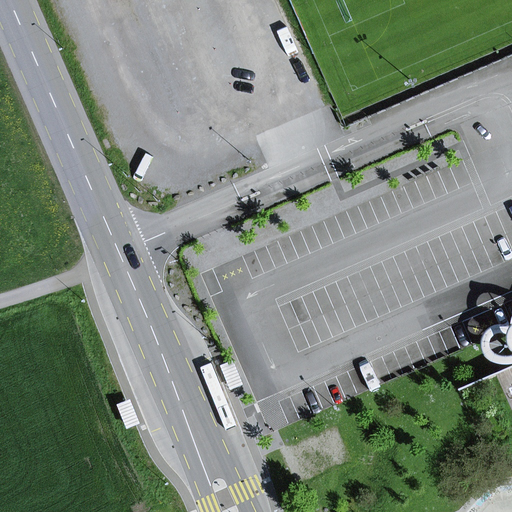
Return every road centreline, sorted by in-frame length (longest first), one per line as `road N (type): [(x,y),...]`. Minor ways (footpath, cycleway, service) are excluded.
road 1 (unclassified): [(120,253),(511,85)]
road 2 (primary): [(232,511),(120,253)]
road 3 (primary): [(120,253),(10,0)]
